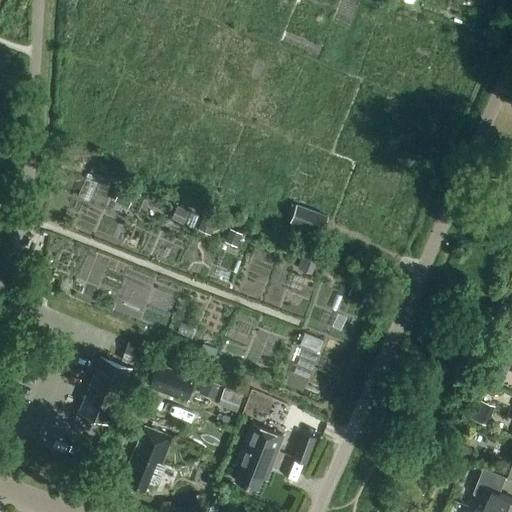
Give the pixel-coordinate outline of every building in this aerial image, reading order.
[(122,190),(117,202),(128,206),(133,195),(122,190)] [(290,223),(320,234),(327,216),(297,204),(296,207),(291,205),(287,214),(293,216),(290,223)] [(177,206),(172,219),(183,224),(188,211),(177,206)] [(215,223),(203,218),(199,228),(210,233),(215,223)] [(306,259),(302,271),(311,274),(315,263),(306,259)] [(362,302),(368,290),(353,283),(348,295),(362,302)] [(487,375),(498,380),(509,352),(498,348),(487,375)] [(79,411),(108,424),(131,368),(101,355),(79,411)] [(149,386),(186,400),(195,378),(158,364),(149,386)] [(220,385),(206,379),(201,392),(215,397),(220,385)] [(219,405),(235,411),(241,396),(225,389),(219,405)] [(241,464),(235,479),(257,488),(262,477),(266,479),(283,436),(252,424),(237,462),(241,464)] [(128,483),(144,490),(148,482),(154,485),(158,483),(165,466),(161,464),(171,438),(145,427),(128,467),(134,469),(128,483)] [(292,459),(306,464),(315,438),(302,433),(292,459)] [(455,456),(467,460),(471,448),(460,444),(455,456)] [(488,499),(483,511),(484,511),(511,511),(511,498),(499,494),(505,477),(482,468),(473,493),(488,499)]
